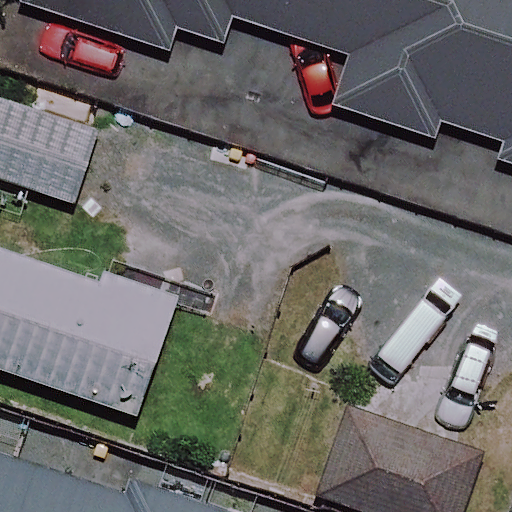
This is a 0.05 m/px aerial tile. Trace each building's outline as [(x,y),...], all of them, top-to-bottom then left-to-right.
[(335,104),(438,137),(440,130),(497,148),(494,156),(511,161),(511,0),(61,0),(53,27),(176,67),(183,47),(218,58),(229,23),(252,31),(348,62),(335,104)] [(95,128),(0,100),(0,181),(73,203),(95,128)] [(172,313),(0,252),(0,369),(135,417),(172,313)] [(458,511),(475,455),(345,417),(321,501),(359,511),(458,511)] [(163,511),(0,460),(0,511),(163,511)]
